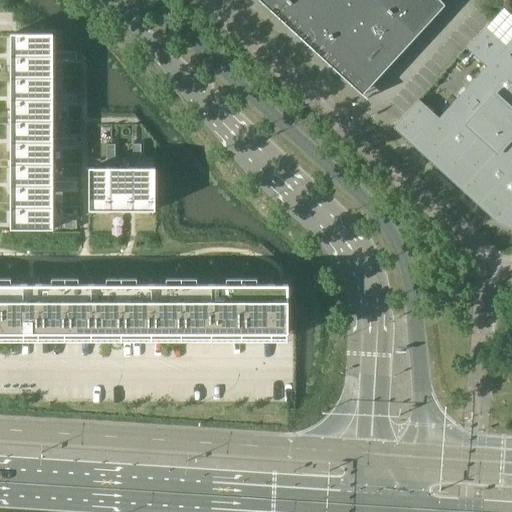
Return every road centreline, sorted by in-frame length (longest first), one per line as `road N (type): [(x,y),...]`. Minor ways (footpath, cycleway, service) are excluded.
road 1 (tertiary): [(421,456),(412,295),(390,229),(147,0)]
road 2 (tertiary): [(106,0),(332,227),(361,271),(372,314),(363,451)]
road 3 (primary): [(363,451),(0,429)]
road 4 (primary): [(0,483),(359,506)]
road 5 (residential): [(0,370),(289,370)]
